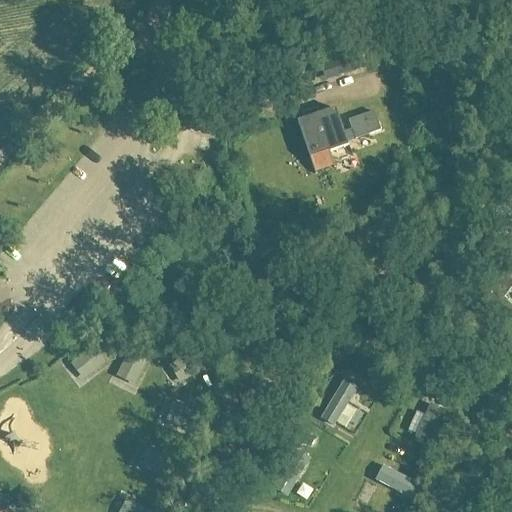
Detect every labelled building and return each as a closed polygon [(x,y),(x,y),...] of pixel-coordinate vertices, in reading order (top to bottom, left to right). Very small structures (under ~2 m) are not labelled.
[(331,58),(338,77),(364,68),(358,49),(331,58)] [(349,146),(336,108),(298,121),(316,174),(317,174),(316,170),(333,164),(334,168),(335,168),(330,153),(349,146)] [(348,433),(358,404),(347,401),(337,429),(348,433)] [(437,452),(454,420),(440,412),(422,444),(437,452)] [(385,511),(403,511),(408,503),(395,496),(385,511)]
